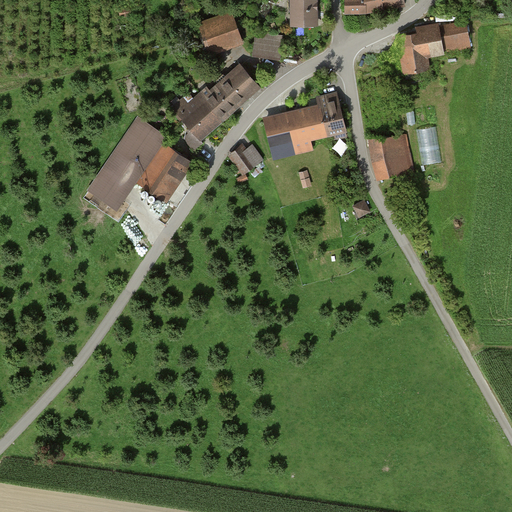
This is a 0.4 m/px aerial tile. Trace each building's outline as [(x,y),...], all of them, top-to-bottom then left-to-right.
[(318,26),(318,0),(290,0),(291,26),(318,26)] [(343,0),(344,15),(404,10),(403,0),(343,0)] [(243,44),(231,12),(198,24),(210,56),(243,44)] [(431,70),(429,58),(472,50),(466,22),(397,35),(404,75),(431,70)] [(284,38),(257,34),(254,57),(281,60),(284,38)] [(177,114),(201,141),(260,88),(236,62),(177,114)] [(264,120),(274,161),(314,152),(311,142),(346,134),(337,95),(308,102),(310,109),(264,120)] [(144,130),(117,168),(165,202),(192,164),(144,130)] [(406,138),(370,145),(377,181),(413,175),(406,138)] [(249,144),(229,159),(242,176),(262,162),(249,144)] [(360,196),(348,201),(354,215),(366,210),(360,196)]
